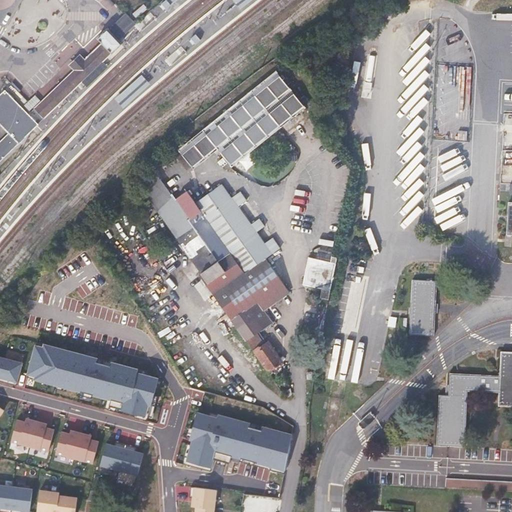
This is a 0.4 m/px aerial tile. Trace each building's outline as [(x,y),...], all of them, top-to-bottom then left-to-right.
[(165,0),(161,3),(164,7),(167,10),(173,5),(174,4),(178,0),(165,0)] [(233,0),(240,10),(253,0),(233,0)] [(135,24),(128,16),(119,23),(111,31),(115,35),(119,39),(127,32),(135,25),(135,24)] [(78,87),(82,83),(83,81),(86,79),(90,75),(95,70),(99,67),(104,63),(123,45),(121,43),(118,40),(109,30),(98,41),(101,44),(89,55),(86,58),(81,54),(74,60),(68,66),(73,71),(41,101),(33,108),(43,119),(58,105),(65,99),(78,87)] [(195,45),(201,40),(197,34),(191,39),(193,42),(195,45)] [(457,44),(461,44),(461,39),(446,39),(447,51),(458,51),(457,44)] [(83,81),(82,83),(84,85),(87,88),(91,84),(100,75),(108,67),(105,64),(104,63),(99,67),(95,70),(90,75),(86,79),(83,81)] [(231,168),(281,127),(306,108),(276,71),(205,128),(178,149),(194,169),(218,151),(231,168)] [(124,109),(151,85),(142,75),(115,99),(124,109)] [(39,125),(22,107),(6,90),(0,95),(0,124),(8,133),(0,141),(0,162),(37,126),(39,125)] [(435,97),(435,118),(452,118),(452,110),(442,110),(442,97),(435,97)] [(175,156),(189,170),(193,167),(179,152),(175,156)] [(264,215),(249,225),(223,188),(198,206),(187,191),(175,199),(153,169),(139,184),(209,284),(207,286),(247,342),(273,323),(264,311),(285,296),(279,287),(284,283),(280,278),(266,258),(276,251),(264,215)] [(329,299),(334,273),(337,257),(331,255),(330,262),(309,258),(303,284),(324,289),(322,297),(329,299)] [(434,336),(435,314),(437,281),(412,280),(410,335),(434,336)] [(283,363),(268,341),(254,351),(269,373),(283,363)] [(119,411),(145,419),(157,379),(36,342),(26,377),(121,406),(119,411)] [(511,406),(511,352),(501,352),(499,375),(449,373),(449,395),(439,395),(437,445),(465,446),(467,402),(467,392),(498,393),(498,406),(511,406)] [(22,364),(0,357),(0,379),(16,384),(22,364)] [(184,462),(212,469),(215,455),(282,472),(292,433),(197,409),(184,462)] [(147,452),(18,415),(10,443),(139,480),(141,475),(147,452)] [(141,475),(141,511),(155,511),(155,475),(141,475)] [(78,511),(81,495),(0,482),(0,511),(78,511)] [(194,501),(192,511),(217,511),(216,511),(219,488),(189,484),(187,500),(194,501)]
